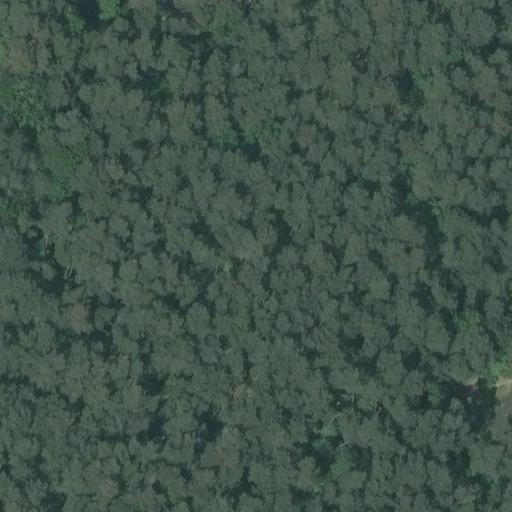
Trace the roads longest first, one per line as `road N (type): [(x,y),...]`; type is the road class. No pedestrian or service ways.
road 1 (track): [(488,511),(412,158)]
road 2 (track): [(55,0),(73,34),(115,44),(206,0)]
